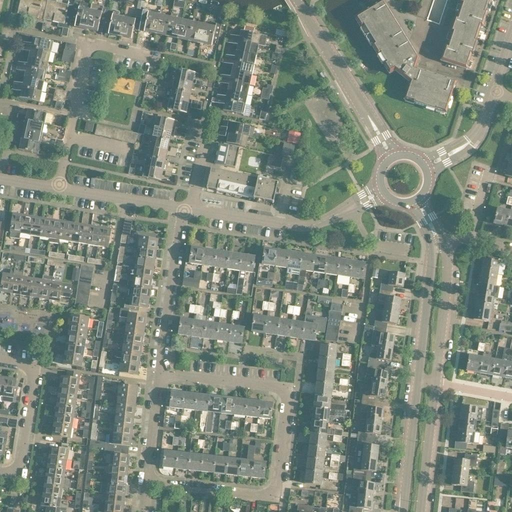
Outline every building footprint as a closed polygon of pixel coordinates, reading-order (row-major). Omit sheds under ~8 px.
[(47,1),(43,0),(17,0),(15,13),(32,17),(31,21),(43,24),(43,20),(45,12),(47,1)] [(74,0),(73,6),(71,16),(77,17),(75,27),(86,29),(91,4),(74,0)] [(173,0),(172,10),(183,12),(185,0),(181,0),(173,0)] [(383,0),(354,18),(389,74),(395,70),(409,82),(403,100),(445,114),(454,89),(461,91),(468,68),(469,69),(471,63),(470,63),(473,56),(478,41),(478,40),(479,40),(481,34),(480,34),(482,28),(487,12),(488,11),(489,12),(490,6),(490,5),(491,0),(460,0),(459,4),(455,17),(451,28),(439,24),(439,25),(432,23),(426,21),(427,20),(417,17),(409,43),(383,0)] [(68,29),(71,16),(73,6),(47,1),(45,12),(43,20),(58,23),(57,27),(68,29)] [(108,8),(91,4),(86,29),(97,32),(99,21),(105,23),(107,11),(108,8)] [(222,20),(225,7),(219,6),(216,19),(222,20)] [(139,30),(144,31),(155,33),(159,16),(160,12),(148,9),(146,20),(141,18),(139,30)] [(118,13),(107,11),(105,23),(110,24),(108,34),(119,37),(123,18),(117,17),(118,13)] [(155,33),(166,36),(171,15),(166,13),(165,17),(159,16),(155,33)] [(176,16),(171,15),(166,36),(177,38),(181,21),(175,19),(176,16)] [(119,37),(120,37),(131,39),(133,29),(139,30),(141,18),(130,16),(129,20),(123,18),(119,37)] [(177,38),(178,38),(189,41),(193,19),(188,18),(188,22),(181,21),(177,38)] [(193,19),(189,41),(200,43),(204,25),(198,24),(198,20),(193,19)] [(217,42),(221,25),(211,23),(210,27),(204,25),(200,43),(211,46),(212,41),(217,42)] [(230,39),(258,45),(260,35),(253,34),(254,29),(245,27),(243,31),(242,31),(237,30),(237,31),(238,31),(236,36),(231,35),(230,39)] [(29,41),(30,34),(21,33),(21,41),(29,41)] [(23,42),(22,46),(51,52),(53,43),(34,38),(33,44),(23,42)] [(226,38),(225,42),(229,43),(239,45),(237,51),(256,55),(258,45),(230,39),(226,38)] [(49,62),(51,53),(51,52),(22,46),(22,50),(31,52),(30,58),(49,62)] [(63,55),(74,58),(75,52),(64,49),(63,55)] [(224,54),(223,58),(226,59),(254,65),(256,55),(237,51),(236,57),(226,55),(224,54)] [(74,58),(63,55),(62,61),(73,63),(74,58)] [(19,62),(18,66),(46,72),(49,62),(30,58),(29,64),(19,62)] [(223,59),(223,62),(225,63),(234,65),(233,71),(252,75),(254,65),(226,59),(225,59),(223,59)] [(27,72),(25,78),(44,82),(46,72),(18,66),(17,70),(27,72)] [(122,76),(142,78),(142,69),(115,67),(115,68),(123,69),(122,76)] [(58,75),(70,77),(71,72),(60,69),(58,75)] [(176,69),(174,79),(191,83),(194,73),(176,69)] [(220,74),(219,78),(221,78),(221,79),(249,85),(252,75),(233,71),(232,77),(222,74),(222,75),(220,74)] [(70,77),(58,75),(57,81),(69,83),(70,77)] [(14,82),(14,86),(42,92),(44,82),(25,78),(24,84),(14,82)] [(174,79),(171,89),(189,93),(190,89),(194,90),(194,88),(201,90),(201,85),(195,84),(191,83),(174,79)] [(230,85),(229,91),(247,95),(249,85),(221,79),(220,83),(230,85)] [(40,102),(42,92),(14,86),(13,90),(22,92),(21,98),(40,102)] [(54,95),(66,97),(67,92),(55,89),(54,95)] [(187,103),(189,93),(171,89),(169,99),(187,103)] [(217,99),(245,105),(247,95),(229,91),(227,97),(218,95),(217,99)] [(66,97),(54,95),(53,101),(64,103),(66,97)] [(212,98),(211,102),(216,103),(221,104),(220,110),(224,111),(233,113),(243,115),(244,110),(245,105),(217,99),(212,98)] [(167,109),(185,113),(187,103),(169,99),(167,109)] [(24,115),(23,119),(26,120),(48,125),(50,125),(52,115),(47,114),(29,109),(27,116),(24,115)] [(155,117),(153,127),(170,131),(173,121),(155,117)] [(17,118),(16,122),(18,122),(22,123),(22,125),(25,126),(24,130),(42,134),(45,135),(48,125),(26,120),(23,119),(17,118)] [(84,130),(87,131),(92,132),(94,124),(86,122),(84,130)] [(220,127),(219,131),(252,138),(254,128),(226,122),(225,128),(220,127)] [(100,136),(102,126),(96,124),(94,135),(100,136)] [(105,138),(108,127),(102,126),(100,136),(105,138)] [(151,137),(168,141),(170,131),(153,127),(151,137)] [(117,140),(119,129),(113,128),(111,139),(117,140)] [(122,142),(125,131),(119,129),(117,140),(122,142)] [(13,134),(12,138),(40,144),(42,134),(24,130),(23,136),(13,134)] [(289,130),(286,141),(298,143),(301,132),(289,130)] [(128,143),(130,132),(125,131),(122,142),(128,143)] [(219,131),(218,136),(228,138),(227,144),(230,145),(245,148),(247,140),(252,141),(252,138),(219,131)] [(128,143),(133,144),(136,133),(130,132),(128,143)] [(149,147),(166,151),(168,141),(151,137),(149,147)] [(37,154),(40,144),(12,138),(11,142),(21,144),(19,150),(37,154)] [(295,145),(284,143),(281,154),(292,157),(295,145)] [(237,158),(239,149),(239,148),(227,146),(219,144),(219,145),(217,154),(237,158)] [(149,147),(146,157),(164,161),(165,155),(175,157),(176,153),(170,152),(166,151),(149,147)] [(235,168),(237,158),(217,154),(215,164),(235,168)] [(282,158),(272,156),(270,166),(280,168),(282,158)] [(146,157),(144,167),(153,169),(162,171),(165,172),(166,167),(167,167),(168,162),(164,161),(146,157)] [(144,167),(142,177),(159,181),(162,171),(153,169),(144,167)] [(220,170),(211,168),(206,188),(207,188),(216,190),(220,170)] [(230,172),(220,170),(216,190),(225,192),(230,172)] [(239,174),(237,174),(230,172),(225,192),(235,195),(239,174)] [(248,177),(239,174),(235,195),(244,197),(248,177)] [(258,179),(248,177),(244,197),(253,199),(258,179)] [(258,200),(273,203),(278,183),(269,181),(258,179),(253,199),(254,199),(258,200)] [(493,224),(506,227),(510,212),(497,209),(493,224)] [(19,238),(20,234),(23,215),(13,214),(10,232),(9,237),(19,238)] [(20,234),(21,234),(30,235),(33,217),(23,215),(20,234)] [(30,235),(39,237),(42,219),(33,217),(30,235)] [(125,218),(122,233),(132,235),(135,219),(125,218)] [(39,237),(40,237),(49,238),(52,220),(42,219),(39,237)] [(62,222),(52,220),(49,238),(49,242),(58,244),(59,240),(62,222)] [(59,240),(69,241),(72,223),(62,222),(59,240)] [(69,241),(69,242),(79,243),(81,225),(72,223),(69,241)] [(91,226),(81,225),(79,243),(88,245),(91,226)] [(88,245),(98,246),(99,246),(101,228),(91,226),(88,245)] [(111,229),(101,228),(99,246),(108,248),(111,229)] [(136,232),(134,247),(156,251),(158,240),(155,240),(156,235),(136,232)] [(132,257),(136,257),(155,260),(156,251),(134,247),(132,257)] [(202,265),(204,249),(191,247),(189,263),(202,265)] [(214,267),(217,251),(204,249),(202,265),(214,267)] [(275,267),(277,251),(264,249),(262,265),(275,267)] [(227,269),(229,253),(217,251),(214,267),(227,269)] [(277,251),(275,267),(287,269),(289,253),(289,252),(277,251)] [(287,269),(286,273),(290,273),(291,272),(299,273),(302,254),(302,253),(301,251),(297,251),(295,252),(295,253),(289,253),(287,269)] [(242,255),(239,271),(238,278),(236,289),(227,288),(226,293),(242,296),(245,272),(252,273),(254,257),(254,255),(253,254),(249,253),(247,254),(247,256),(242,255)] [(239,271),(242,255),(229,253),(227,269),(239,271)] [(312,272),(314,256),(302,254),(299,273),(298,282),(296,291),(302,292),(303,285),(304,286),(306,272),(312,272)] [(324,274),(327,258),(314,256),(312,272),(324,274)] [(136,257),(135,266),(135,267),(153,270),(155,260),(136,257)] [(337,276),(339,260),(327,258),(324,274),(337,276)] [(339,260),(337,276),(349,278),(352,262),(352,260),(351,259),(347,258),(345,259),(341,259),(340,260),(339,260)] [(483,260),(481,272),(497,275),(499,263),(483,260)] [(365,264),(352,262),(349,278),(362,280),(365,264)] [(94,267),(81,265),(80,271),(93,273),(94,267)] [(135,267),(135,266),(129,266),(128,271),(134,271),(133,276),(133,277),(152,280),(153,270),(135,267)] [(4,274),(1,293),(10,294),(13,275),(14,270),(10,270),(9,275),(4,274)] [(381,279),(380,290),(392,292),(393,287),(402,288),(405,275),(390,272),(389,281),(381,279)] [(481,272),(479,284),(495,286),(497,275),(481,272)] [(273,273),(271,281),(279,282),(280,274),(273,273)] [(10,294),(20,296),(23,277),(13,275),(10,294)] [(43,280),(40,299),(49,300),(52,282),(53,277),(43,276),(43,280)] [(127,281),(127,286),(151,289),(152,280),(133,277),(133,276),(127,276),(127,281)] [(33,278),(23,277),(20,296),(30,297),(33,278)] [(197,289),(199,280),(183,277),(182,286),(188,287),(197,289)] [(43,280),(33,278),(30,297),(40,299),(43,280)] [(267,280),(257,279),(256,285),(272,287),(273,281),(271,281),(269,281),(267,280)] [(72,285),(62,284),(62,283),(52,282),(49,300),(59,302),(60,297),(70,298),(72,285)] [(475,290),(475,296),(477,296),(493,298),(497,299),(499,287),(495,286),(479,284),(478,291),(475,290)] [(127,296),(130,296),(149,299),(151,289),(127,286),(126,290),(128,290),(127,296)] [(76,294),(89,296),(90,290),(77,288),(76,294)] [(380,290),(377,305),(384,306),(384,309),(398,312),(400,299),(391,298),(392,292),(380,290)] [(149,299),(130,296),(129,306),(123,305),(123,309),(129,310),(138,311),(139,307),(148,309),(149,299)] [(477,296),(475,308),(491,310),(493,298),(477,296)] [(331,307),(331,303),(332,299),(324,298),(323,303),(325,306),(331,307)] [(213,308),(215,308),(213,316),(220,317),(221,309),(222,304),(213,302),(213,308)] [(330,311),(341,313),(343,305),(331,303),(330,311)] [(145,327),(146,316),(128,314),(129,310),(123,309),(120,308),(119,317),(127,318),(126,324),(145,327)] [(489,323),(491,311),(491,310),(475,308),(473,320),(489,323)] [(375,316),(374,327),(386,329),(387,324),(396,325),(398,312),(384,309),(382,317),(375,316)] [(341,313),(330,311),(329,311),(328,318),(340,320),(341,313)] [(71,315),(69,325),(88,328),(89,318),(71,315)] [(252,332),(264,334),(267,318),(254,316),(252,332)] [(305,324),(302,340),(314,342),(315,334),(323,335),(326,319),(311,317),(311,318),(305,317),(304,324),(305,324)] [(264,334),(277,336),(279,320),(267,318),(264,334)] [(327,326),(339,328),(340,320),(328,318),(327,326)] [(191,337),(193,321),(181,319),(178,335),(191,337)] [(277,336),(289,338),(292,322),(279,320),(277,336)] [(206,323),(193,321),(191,337),(204,339),(206,323)] [(304,324),(292,322),(289,338),(302,340),(304,324)] [(219,325),(206,323),(204,339),(216,341),(219,325)] [(126,324),(125,334),(143,337),(145,327),(126,324)] [(511,332),(511,326),(511,325),(500,324),(499,330),(511,332)] [(69,325),(68,334),(86,337),(88,328),(69,325)] [(231,327),(219,325),(216,341),(229,343),(231,327)] [(326,333),(338,335),(339,328),(327,326),(326,333)] [(231,327),(229,343),(242,345),(244,329),(231,327)] [(372,338),(370,345),(378,347),(392,349),(394,336),(385,335),(386,329),(374,327),(373,333),(372,338)] [(338,335),(326,333),(325,341),(337,343),(338,335)] [(68,334),(66,344),(85,347),(89,348),(90,344),(85,344),(86,337),(68,334)] [(125,334),(123,343),(142,346),(143,337),(125,334)] [(123,343),(122,353),(141,356),(142,346),(123,343)] [(66,344),(65,354),(83,357),(85,347),(66,344)] [(320,345),(319,358),(335,360),(336,347),(320,345)] [(369,354),(367,364),(385,367),(385,361),(390,362),(392,349),(378,347),(377,355),(369,354)] [(501,362),(495,360),(494,360),(492,376),(504,378),(510,349),(504,348),(501,362)] [(116,357),(121,358),(120,363),(139,366),(141,356),(122,353),(117,352),(116,357)] [(82,367),(83,357),(65,354),(63,364),(82,367)] [(466,371),(479,373),(482,358),(469,356),(466,371)] [(317,371),(333,372),(335,360),(319,358),(317,371)] [(479,373),(492,376),(494,360),(482,358),(479,373)] [(120,363),(119,372),(138,375),(139,366),(120,363)] [(373,376),(372,383),(386,386),(388,373),(384,372),(385,367),(367,364),(365,375),(373,376)] [(333,372),(317,371),(316,382),(332,384),(333,372)] [(67,378),(61,377),(60,387),(78,390),(78,389),(86,391),(87,386),(79,385),(79,380),(79,379),(79,374),(67,372),(67,378)] [(13,402),(16,379),(7,378),(4,396),(3,396),(3,401),(13,402)] [(116,379),(116,385),(119,385),(118,395),(137,397),(138,387),(137,387),(137,382),(116,379)] [(316,382),(315,395),(331,397),(332,384),(316,382)] [(364,391),(362,401),(374,403),(375,398),(384,399),(386,386),(372,383),(370,392),(364,391)] [(82,395),(77,394),(78,390),(60,387),(58,397),(76,400),(76,399),(82,400),(82,395)] [(169,408),(183,410),(184,394),(171,393),(169,408)] [(183,410),(195,411),(197,395),(184,394),(183,410)] [(118,395),(117,405),(136,407),(137,397),(118,395)] [(195,411),(207,413),(208,413),(209,397),(197,395),(195,411)] [(315,395),(313,408),(329,409),(336,410),(337,404),(330,403),(331,397),(315,395)] [(58,397),(56,407),(75,409),(76,400),(58,397)] [(213,414),(220,414),(222,398),(209,397),(208,413),(207,413),(206,419),(207,419),(206,427),(205,433),(211,433),(213,414)] [(234,400),(222,398),(220,414),(233,416),(234,400)] [(247,401),(234,400),(233,416),(245,417),(247,401)] [(245,417),(258,419),(260,403),(247,401),(245,417)] [(362,401),(362,402),(360,413),(367,414),(366,421),(381,422),(382,409),(373,408),(374,403),(362,401)] [(272,404),(260,403),(258,419),(271,420),(272,404)] [(117,405),(116,415),(135,417),(136,407),(117,405)] [(461,406),(460,418),(476,420),(481,421),(482,409),(481,409),(461,406)] [(77,415),(74,414),(75,409),(56,407),(55,416),(73,419),(77,419),(77,415)] [(313,408),(312,420),(328,422),(329,415),(336,416),(336,410),(329,409),(313,408)] [(116,415),(114,425),(133,427),(135,417),(116,415)] [(55,416),(53,426),(72,429),(72,428),(73,419),(55,416)] [(474,432),(476,421),(476,420),(460,419),(458,430),(474,432)] [(312,420),(310,433),(326,435),(333,436),(334,430),(327,429),(328,422),(312,420)] [(358,428),(357,439),(374,440),(375,436),(379,436),(381,422),(366,421),(365,429),(358,428)] [(114,425),(113,434),(132,436),(133,427),(114,425)] [(71,439),(72,429),(53,426),(52,436),(71,439)] [(457,443),(473,445),(478,445),(479,436),(483,437),(483,433),(474,432),(458,430),(457,443)] [(309,446),(325,448),(326,435),(310,433),(309,446)] [(129,451),(129,446),(131,446),(132,436),(113,434),(110,434),(109,443),(105,443),(105,448),(129,451)] [(356,450),(355,457),(362,458),(377,459),(378,447),(374,446),(374,440),(357,439),(356,450)] [(495,454),(495,447),(483,445),(482,452),(495,454)] [(253,462),(253,454),(254,447),(248,446),(247,462),(240,461),(238,477),(251,478),(253,462)] [(325,448),(309,446),(308,459),(324,461),(325,448)] [(50,447),(48,457),(67,460),(69,450),(50,447)] [(129,466),(130,456),(128,456),(129,451),(105,448),(104,454),(111,455),(110,464),(129,466)] [(162,468),(175,470),(177,454),(164,452),(162,468)] [(188,471),(190,455),(177,454),(175,470),(188,471)] [(201,472),(202,457),(190,455),(188,471),(201,472)] [(454,460),(453,473),(468,474),(469,467),(476,468),(477,457),(464,455),(464,461),(454,460)] [(66,470),(67,460),(48,457),(47,467),(66,470)] [(213,474),(215,458),(202,457),(201,472),(213,474)] [(354,465),(353,476),(365,477),(366,472),(375,473),(377,459),(362,458),(355,457),(354,465)] [(226,475),(227,459),(215,458),(213,474),(226,475)] [(238,477),(240,461),(227,459),(226,475),(238,477)] [(324,461),(308,459),(306,471),(322,473),(324,461)] [(266,464),(253,462),(251,478),(264,480),(266,464)] [(496,475),(503,475),(504,463),(498,462),(496,475)] [(110,464),(109,474),(128,476),(129,466),(110,464)] [(47,467),(45,477),(64,480),(64,479),(66,470),(47,467)] [(321,486),(322,473),(306,471),(305,484),(321,486)] [(467,483),(468,475),(468,474),(453,473),(451,486),(461,487),(460,493),(473,494),(474,483),(467,483)] [(109,474),(108,484),(127,486),(128,476),(109,474)] [(359,488),(358,495),(372,497),(374,484),(365,483),(365,477),(353,476),(352,487),(359,488)] [(69,480),(64,479),(64,480),(45,477),(44,487),(63,489),(68,490),(69,480)] [(108,484),(107,493),(126,495),(128,496),(129,486),(127,486),(108,484)] [(61,499),(63,489),(44,487),(43,496),(61,499)] [(89,494),(84,493),(83,501),(92,502),(93,498),(88,498),(89,494)] [(107,493),(105,503),(124,505),(126,495),(107,493)] [(350,503),(349,511),(361,511),(362,509),(371,510),(372,497),(358,495),(351,495),(350,503)] [(63,511),(64,509),(60,508),(61,499),(43,496),(41,506),(47,507),(46,511),(63,511)] [(87,509),(88,505),(92,505),(92,502),(83,501),(82,508),(87,509)] [(100,503),(98,511),(123,511),(124,505),(105,503),(100,503)]
